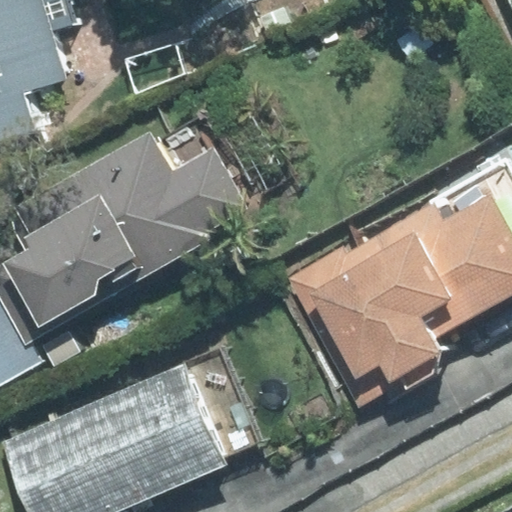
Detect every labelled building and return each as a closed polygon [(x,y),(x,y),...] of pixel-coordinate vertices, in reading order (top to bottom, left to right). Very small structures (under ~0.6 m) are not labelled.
[(0,0),(0,143),(50,129),(37,86),(74,77),(52,0),(0,0)] [(431,17),(399,37),(413,59),(445,39),(431,17)] [(187,164),(164,124),(18,206),(22,228),(32,246),(0,264),(0,287),(31,342),(225,233),(222,227),(263,204),(227,142),(187,164)] [(450,332),(511,297),(511,204),(504,189),(457,215),(448,197),(354,249),(350,244),(294,276),(364,404),(413,377),(411,373),(458,347),(450,332)] [(56,363),(86,348),(77,330),(47,345),(56,363)] [(38,511),(118,511),(239,461),(197,360),(8,441),(38,511)]
